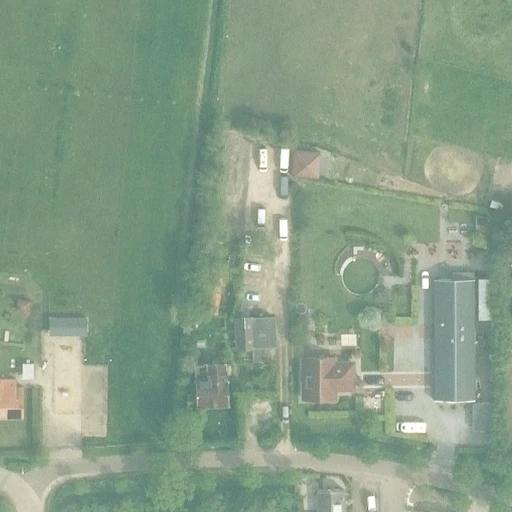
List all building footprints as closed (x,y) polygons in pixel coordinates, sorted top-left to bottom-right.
[(293,176),(314,177),(315,154),(304,152),(293,151),(293,176)] [(205,272),(206,297),(231,296),(230,271),(205,272)] [(432,279),(433,400),(473,400),(473,279),(432,279)] [(209,339),(222,338),(220,302),(207,303),(209,339)] [(233,318),(235,348),(253,347),(252,317),(233,318)] [(86,332),(86,319),(50,319),(50,331),(86,332)] [(352,364),(333,364),(333,358),(302,358),(302,399),(333,399),(333,389),(352,389),(352,364)] [(21,364),(21,379),(32,378),(32,364),(21,364)] [(227,381),(225,381),(224,364),(194,365),(195,393),(187,393),(187,407),(228,405),(227,381)] [(24,386),(15,386),(15,378),(0,378),(0,417),(24,418),(24,386)] [(317,491),(318,511),(342,511),(342,490),(317,491)]
